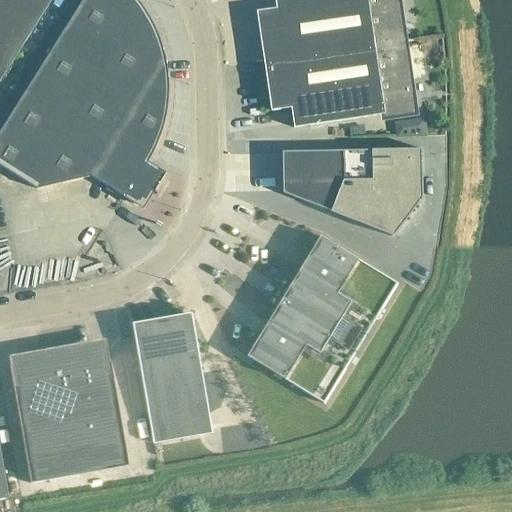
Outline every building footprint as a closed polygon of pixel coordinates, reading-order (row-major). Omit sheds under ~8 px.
[(0,0),(0,78),(50,0),(0,0)] [(0,166),(35,189),(90,176),(135,205),(158,169),(146,161),(155,145),(161,127),(165,109),(167,90),(166,72),(163,54),(157,37),(150,20),(140,5),(135,0),(80,0),(0,128),(0,166)] [(273,0),(275,8),(255,11),(262,61),(402,40),(396,0),(273,0)] [(402,40),(262,61),(269,111),(289,108),(292,128),(382,114),(382,117),(413,113),(402,40)] [(395,137),(426,136),(424,118),(393,122),(395,137)] [(281,193),(392,236),(421,197),(420,148),(280,150),(281,193)] [(362,344),(398,284),(321,237),(284,297),(362,344)] [(284,297),(248,357),(325,404),(362,344),(284,297)] [(4,342),(98,327),(94,306),(1,321),(4,342)] [(213,434),(193,317),(133,327),(154,444),(213,434)] [(84,348),(41,356),(42,361),(11,367),(31,484),(130,467),(111,362),(105,363),(104,359),(103,356),(101,352),(98,350),(91,347),(88,348),(84,348)] [(0,500),(9,499),(0,445),(0,500)]
